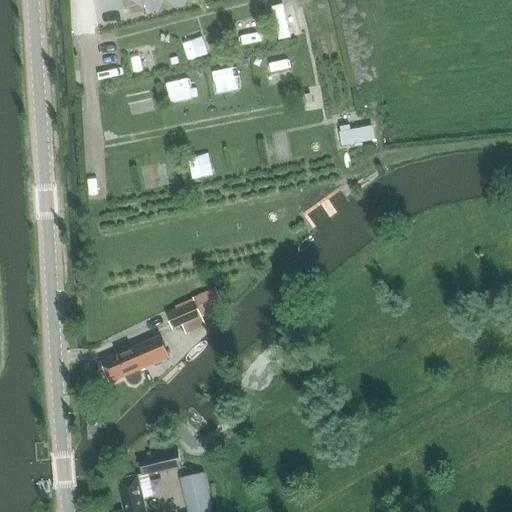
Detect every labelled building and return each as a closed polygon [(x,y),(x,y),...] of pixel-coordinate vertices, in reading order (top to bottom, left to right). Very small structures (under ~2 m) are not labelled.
[(277,0),(281,27),(302,24),(299,0),(277,0)] [(262,20),(243,24),(246,34),(264,30),(262,20)] [(186,32),(188,47),(212,44),(209,28),(186,32)] [(170,49),(179,46),(174,30),(165,33),(170,49)] [(138,62),(148,59),(144,39),(134,42),(138,62)] [(287,43),(266,47),(271,69),(291,65),(287,43)] [(215,67),(220,87),(242,81),(236,62),(215,67)] [(323,82),(305,85),(306,96),(325,93),(323,82)] [(309,97),(301,98),(302,106),(310,105),(309,97)] [(275,145),(291,142),(289,131),(273,133),(275,145)] [(207,162),(225,158),(222,142),(204,146),(207,162)] [(149,179),(160,177),(156,157),(145,159),(149,179)] [(214,289),(192,300),(193,303),(166,314),(173,330),(202,317),(200,313),(220,303),(214,289)] [(170,358),(161,336),(102,362),(106,371),(105,373),(107,379),(110,379),(111,383),(126,377),(128,381),(131,384),(134,385),(138,385),(141,382),(142,379),(142,375),(140,371),(170,358)] [(182,469),(177,447),(152,453),(153,457),(140,460),(143,476),(157,472),(158,474),(182,469)] [(210,511),(202,475),(177,480),(185,511),(210,511)] [(147,511),(144,499),(152,498),(147,476),(140,478),(139,476),(119,481),(126,511),(124,511),(147,511)]
